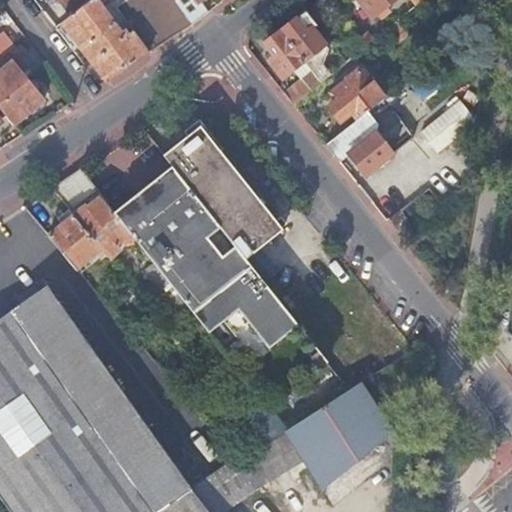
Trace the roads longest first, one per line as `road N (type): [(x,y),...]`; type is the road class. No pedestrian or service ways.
road 1 (unclassified): [(206,41),(511,427)]
road 2 (residential): [(101,112),(15,0)]
road 3 (residential): [(101,112),(206,41)]
road 4 (residential): [(0,181),(101,112)]
